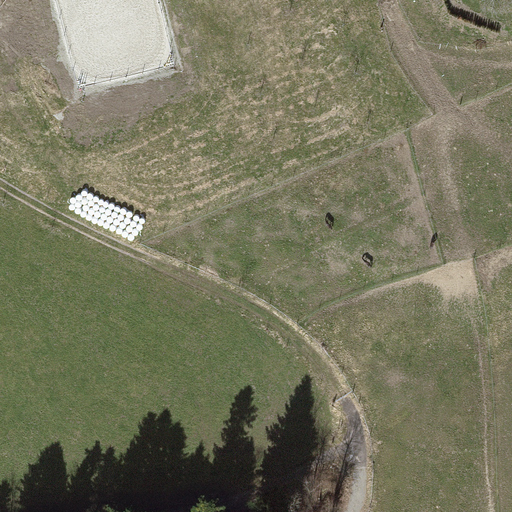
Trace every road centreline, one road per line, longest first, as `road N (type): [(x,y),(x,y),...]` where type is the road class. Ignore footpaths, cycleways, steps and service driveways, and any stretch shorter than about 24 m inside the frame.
road 1 (track): [(351,511),(359,480),(353,421),(300,342),(261,313),(0,183)]
road 2 (track): [(358,455),(205,511)]
